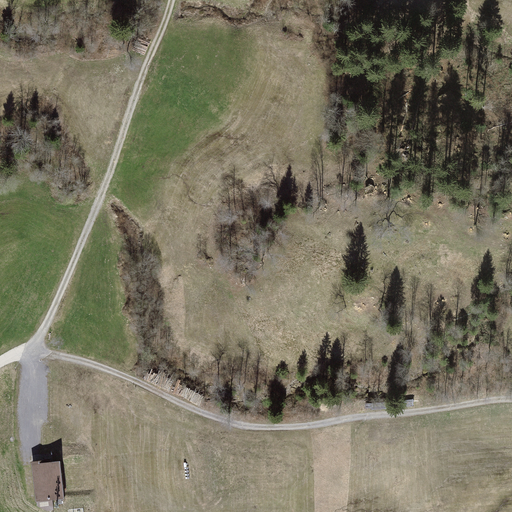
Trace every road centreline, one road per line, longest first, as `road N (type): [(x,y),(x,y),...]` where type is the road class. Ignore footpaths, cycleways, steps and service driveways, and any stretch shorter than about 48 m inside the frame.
road 1 (track): [(35,356),(110,369),(231,427),(298,428),(511,404)]
road 2 (track): [(35,356),(115,166),(171,0)]
